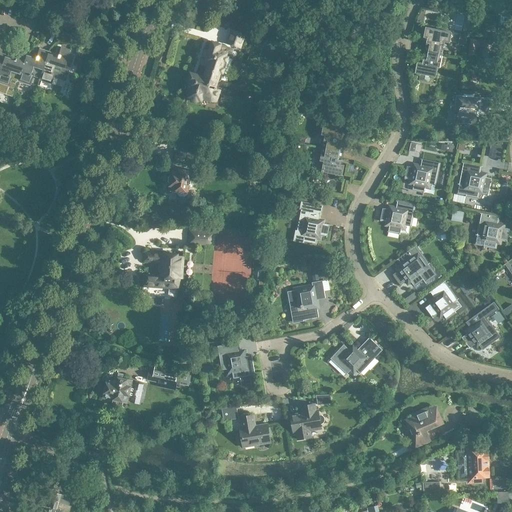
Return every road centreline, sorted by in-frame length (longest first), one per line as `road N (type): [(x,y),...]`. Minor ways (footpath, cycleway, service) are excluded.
road 1 (tertiary): [(10,431),(153,0)]
road 2 (residential): [(376,291),(355,257),(352,226),(403,121),(401,44),(418,0)]
road 3 (unclassified): [(511,377),(455,361),(376,291)]
